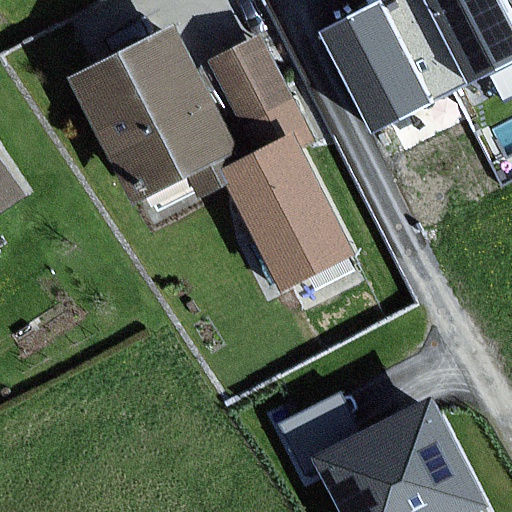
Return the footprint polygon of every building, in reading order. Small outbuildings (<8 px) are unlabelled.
[(428,0),(384,0),(378,3),(429,103),(470,83),(428,0)] [(511,61),(511,25),(499,0),(428,0),(470,83),(511,61)] [(429,103),(378,3),(372,6),(322,32),(373,132),(429,103)] [(231,148),(169,30),(73,80),(135,198),(231,148)] [(310,141),(260,38),(212,61),(258,158),(227,172),(281,286),(346,255),(295,148),(310,141)] [(0,207),(19,195),(0,165),(0,207)] [(317,458),(362,436),(343,395),(280,425),(307,482),(325,473),(317,458)] [(469,511),(485,504),(431,400),(362,436),(317,458),(325,473),(344,511),(469,511)]
